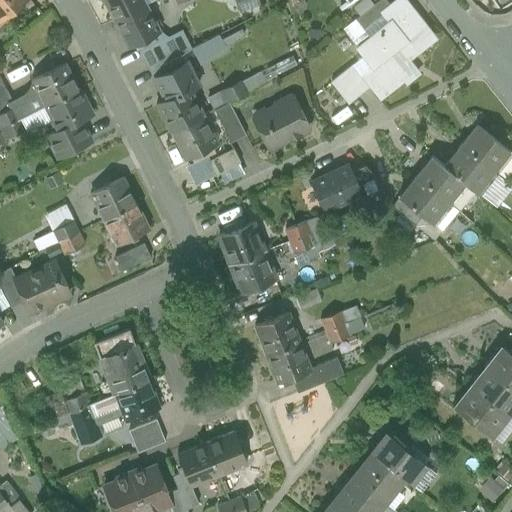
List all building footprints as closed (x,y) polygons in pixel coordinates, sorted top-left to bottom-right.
[(0,0),(0,20),(0,21),(24,0),(0,0)] [(143,0),(105,0),(116,19),(145,4),(143,0)] [(255,0),(233,0),(237,9),(256,3),(255,0)] [(385,0),(378,0),(355,19),(364,30),(385,14),(383,12),(390,6),(385,0)] [(398,0),(390,6),(383,12),(385,14),(391,22),(357,49),(375,73),(365,81),(378,98),(402,79),(404,82),(418,72),(408,59),(433,38),(403,0),(398,0)] [(145,4),(116,19),(129,45),(137,41),(140,47),(156,39),(153,34),(159,31),(145,4)] [(180,31),(165,46),(165,47),(171,58),(182,52),(189,49),(180,31)] [(217,34),(191,48),(199,62),(224,49),(217,34)] [(165,47),(144,58),(150,69),(171,58),(165,47)] [(171,58),(150,69),(154,78),(186,61),(182,52),(171,58)] [(186,61),(154,78),(165,99),(156,104),(170,132),(171,131),(203,115),(190,89),(198,84),(186,61)] [(38,89),(13,102),(15,106),(21,117),(45,105),(79,88),(66,62),(33,79),(38,89)] [(348,68),(331,82),(348,103),(365,89),(348,68)] [(259,71),(208,98),(214,109),(228,102),(265,83),(259,71)] [(79,88),(45,105),(58,130),(48,135),(59,156),(91,140),(80,119),(92,113),(79,88)] [(7,90),(0,95),(0,113),(15,106),(13,102),(7,90)] [(290,96),(275,104),(274,106),(266,111),(263,110),(255,114),(254,116),(255,118),(254,119),(259,128),(260,127),(261,130),(261,133),(267,146),(270,147),(273,146),(273,147),(284,141),(283,140),(289,138),(289,139),(299,133),(299,132),(307,128),(308,126),(305,125),(300,116),(301,114),(293,97),(290,96)] [(228,102),(214,109),(231,142),(245,134),(228,102)] [(15,106),(0,113),(0,125),(1,127),(21,117),(15,106)] [(203,115),(171,131),(184,157),(196,151),(200,159),(214,151),(211,143),(216,141),(203,115)] [(21,117),(1,127),(7,138),(26,128),(21,117)] [(510,150),(477,124),(460,145),(493,171),(510,150)] [(460,145),(444,166),(464,182),(477,192),(493,171),(460,145)] [(233,149),(209,161),(216,174),(239,162),(233,149)] [(444,166),(431,156),(415,176),(448,203),(464,182),(444,166)] [(347,165),(311,182),(324,210),(360,195),(350,171),(347,165)] [(350,171),(360,195),(361,197),(379,189),(370,172),(364,165),(350,171)] [(448,203),(415,176),(399,197),(422,216),(431,223),(448,203)] [(123,177),(90,194),(102,219),(136,202),(123,177)] [(422,216),(399,197),(391,206),(415,225),(422,216)] [(136,202),(102,219),(115,245),(149,228),(136,202)] [(69,212),(55,219),(59,226),(73,219),(69,212)] [(322,214),(305,221),(309,232),(321,228),(327,226),(322,214)] [(59,226),(54,229),(60,241),(78,232),(73,219),(59,226)] [(253,221),(245,224),(243,219),(224,227),(226,232),(219,234),(231,263),(263,251),(264,250),(253,221)] [(305,221),(284,229),(289,240),(309,232),(305,221)] [(321,228),(309,232),(314,244),(316,251),(327,246),(321,228)] [(78,232),(60,241),(65,251),(83,242),(78,232)] [(309,232),(289,240),(293,252),(314,244),(309,232)] [(143,242),(114,256),(121,271),(150,257),(143,242)] [(314,244),(293,252),(298,264),(319,257),(316,251),(314,244)] [(263,251),(231,263),(242,290),(274,278),(263,251)] [(15,278),(14,279),(24,300),(29,312),(69,294),(60,274),(56,275),(50,262),(15,278)] [(10,267),(0,271),(0,288),(10,307),(24,300),(14,279),(15,278),(10,267)] [(316,288),(295,296),(300,307),(320,299),(316,288)] [(341,310),(321,318),(325,330),(346,322),(345,321),(341,310)] [(287,311),(256,324),(267,353),(299,341),(287,311)] [(360,316),(345,321),(346,322),(350,332),(364,327),(360,316)] [(346,322),(325,330),(330,342),(350,333),(350,332),(346,322)] [(149,379),(128,328),(93,342),(103,368),(103,367),(113,393),(114,394),(149,379)] [(299,341),(267,353),(278,381),(282,380),(284,385),(294,381),(292,376),(310,369),(310,368),(299,341)] [(511,354),(508,352),(499,345),(484,365),(511,387),(511,354)] [(337,357),(310,368),(310,369),(292,376),(294,381),(298,392),(344,373),(337,357)] [(511,407),(511,387),(484,365),(468,385),(506,415),(511,407)] [(149,379),(114,394),(113,393),(89,403),(97,423),(121,414),(124,421),(137,415),(139,421),(149,417),(147,411),(160,406),(149,379)] [(80,380),(59,388),(60,390),(64,400),(84,392),(80,380)] [(506,415),(468,385),(452,405),(490,435),(506,415)] [(60,390),(43,396),(51,419),(68,412),(64,400),(60,390)] [(84,392),(64,400),(68,412),(89,403),(84,392)] [(89,403),(68,412),(57,417),(62,429),(73,424),(80,443),(102,435),(97,423),(89,403)] [(0,413),(0,446),(15,435),(0,413)] [(156,418),(128,430),(137,452),(165,441),(156,418)] [(233,431),(205,442),(218,475),(246,464),(233,431)] [(409,445),(394,433),(392,436),(387,433),(372,452),(403,477),(409,482),(425,462),(407,448),(409,445)] [(205,442),(177,453),(184,471),(190,486),(191,486),(218,475),(205,442)] [(403,477),(372,452),(353,476),(384,500),(403,477)] [(155,465),(136,472),(135,470),(129,473),(144,511),(149,511),(170,504),(171,503),(167,492),(155,465)] [(190,486),(184,471),(172,475),(177,488),(178,488),(186,509),(186,508),(198,504),(191,486),(190,486)] [(144,511),(129,473),(122,475),(123,477),(103,485),(114,511),(144,511)] [(384,500),(353,476),(331,504),(340,511),(376,511),(385,501),(384,500)] [(19,498),(6,482),(0,486),(0,490),(11,505),(19,498)] [(186,509),(178,488),(177,488),(167,492),(171,503),(170,504),(173,511),(187,511),(186,508),(186,509)] [(0,511),(1,511),(11,505),(0,490),(0,511)] [(246,511),(240,496),(228,501),(232,511),(246,511)] [(11,505),(1,511),(17,511),(25,506),(19,498),(11,505)] [(232,511),(228,501),(217,506),(219,511),(232,511)]
